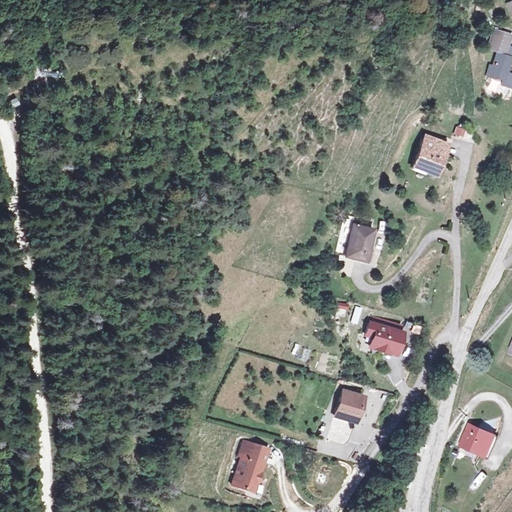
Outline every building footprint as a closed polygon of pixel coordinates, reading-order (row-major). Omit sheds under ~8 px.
[(507,31),(491,27),(486,46),(495,49),(492,64),(488,62),(485,72),(503,76),(502,82),(511,83),(511,70),(505,69),(502,68),(504,60),(507,61),(509,53),(511,46),(504,44),(507,31)] [(6,77),(0,78),(0,83),(2,90),(10,88),(6,77)] [(30,84),(22,87),(25,94),(33,91),(30,84)] [(451,133),(459,135),(461,127),(453,125),(451,133)] [(439,140),(425,171),(434,175),(435,173),(446,178),(459,149),(439,140)] [(356,217),(346,257),(376,263),(384,230),(365,225),(367,219),(356,217)] [(344,314),(345,305),(335,304),(334,313),(344,314)] [(349,323),(356,324),(358,307),(352,306),(349,323)] [(398,325),(396,331),(408,335),(412,336),(414,330),(398,325)] [(379,338),(384,340),(388,329),(382,327),(379,338)] [(381,349),(405,357),(410,341),(407,340),(408,335),(396,331),(388,329),(384,340),(381,349)] [(339,387),(331,413),(352,419),(360,393),(339,387)] [(498,433),(472,422),(464,441),(488,451),(492,442),(494,443),(498,433)] [(235,484),(254,490),(263,461),(254,458),(258,446),(244,441),(240,454),(244,455),(235,484)] [(254,458),(263,461),(267,448),(258,446),(254,458)]
